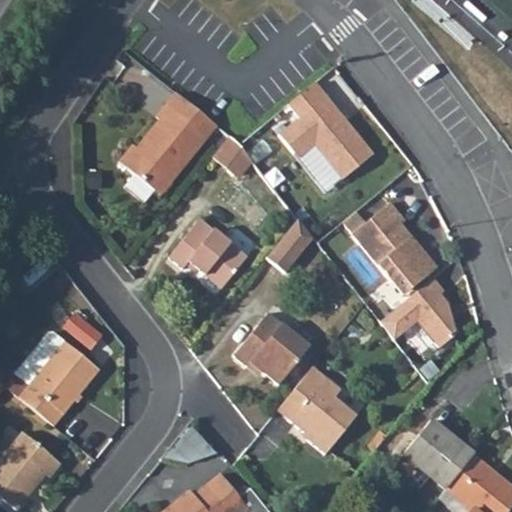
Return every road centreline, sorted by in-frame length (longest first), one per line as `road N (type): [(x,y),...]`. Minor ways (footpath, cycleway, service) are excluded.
road 1 (residential): [(128,0),(31,148),(38,199),(164,363),(163,411),(87,511)]
road 2 (residential): [(511,339),(459,187),(343,24),(314,0)]
